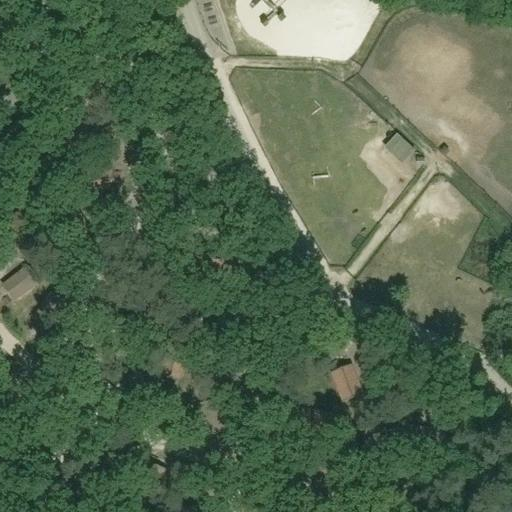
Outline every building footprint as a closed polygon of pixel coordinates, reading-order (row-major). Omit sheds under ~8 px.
[(56,147),(73,157),(86,135),(68,125),(56,147)] [(22,157),(40,147),(26,126),(9,136),(22,157)] [(425,161),(395,136),(380,154),(410,179),(425,161)] [(0,191),(14,191),(14,171),(0,171),(0,191)] [(82,171),(82,191),(107,191),(106,171),(82,171)] [(10,227),(28,237),(39,215),(22,205),(10,227)] [(86,226),(73,205),(56,216),(69,237),(86,226)] [(201,260),(193,283),(212,290),(220,266),(201,260)] [(161,298),(176,285),(160,267),(145,280),(161,298)] [(7,283),(19,299),(39,284),(26,268),(7,283)] [(37,315),(53,326),(67,306),(50,295),(37,315)] [(248,317),(244,297),(220,302),(224,322),(248,317)] [(157,334),(153,314),(129,319),(133,339),(157,334)] [(220,338),(205,351),(221,369),(236,356),(220,338)] [(188,353),(170,346),(161,370),(180,376),(188,353)] [(343,403),(362,395),(353,372),(334,380),(343,403)] [(378,398),(394,410),(409,391),(394,379),(378,398)] [(0,412),(12,409),(7,390),(0,391),(0,412)] [(218,402),(199,406),(204,431),(223,426),(218,402)] [(305,431),(330,435),(333,415),(308,411),(305,431)] [(400,426),(397,446),(421,450),(424,430),(400,426)] [(335,450),(320,470),(336,482),(351,463),(335,450)] [(376,487),(394,480),(385,457),(367,464),(376,487)] [(164,478),(145,470),(136,493),(155,501),(164,478)] [(120,496),(104,477),(89,489),(104,509),(120,496)]
